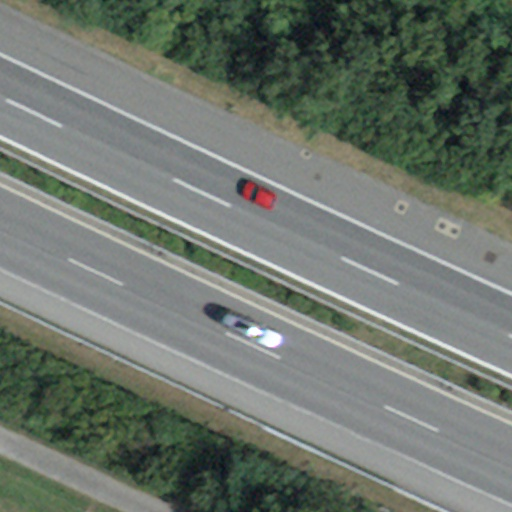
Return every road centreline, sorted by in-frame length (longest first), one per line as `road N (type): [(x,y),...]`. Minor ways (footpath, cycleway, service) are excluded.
road 1 (motorway): [(511,336),(0,99)]
road 2 (motorway): [(0,228),(511,464)]
road 3 (track): [(0,441),(143,511)]
